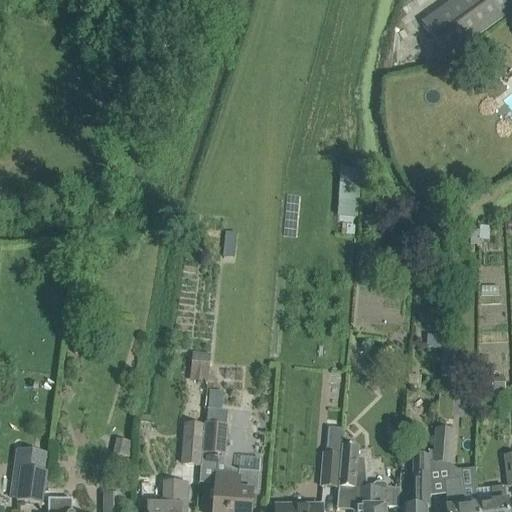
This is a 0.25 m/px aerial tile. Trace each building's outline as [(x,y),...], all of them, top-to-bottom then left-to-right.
[(452,0),(421,22),(447,58),(507,16),(509,19),(511,16),(511,2),(510,0),(452,0)] [(362,216),(364,169),(343,169),(342,215),(362,216)] [(427,339),(426,347),(441,349),(442,340),(427,339)] [(442,346),(440,376),(454,378),(457,347),(442,346)] [(190,382),(207,384),(209,354),(192,353),(190,382)] [(480,390),(505,391),(505,379),(480,379),(480,390)] [(204,426),(201,453),(225,455),(227,426),(228,411),(207,409),(206,424),(204,424),(204,426)] [(204,426),(184,424),(181,466),(199,467),(200,453),(201,453),(204,426)] [(433,463),(451,465),(454,431),(436,430),(433,463)] [(358,448),(343,446),(342,455),(341,455),(338,489),(359,489),(359,507),(354,508),(353,511),(385,511),(385,509),(390,509),(398,509),(400,490),(390,490),(390,489),(387,489),(387,486),(384,483),(376,484),(373,486),(373,489),(366,489),(364,460),(357,459),(358,448)] [(341,455),(322,454),(319,487),(338,489),(341,455)] [(425,511),(426,509),(428,509),(427,457),(411,457),(411,508),(404,508),(403,511),(425,511)] [(15,504),(40,507),(45,473),(20,470),(15,504)] [(216,475),(214,502),(212,511),(250,511),(251,505),(252,494),(256,494),(258,474),(239,472),(238,477),(216,475)] [(448,509),(446,509),(446,511),(477,511),(477,505),(475,491),(474,491),(474,488),(461,490),(460,481),(445,483),(448,509)] [(147,511),(185,511),(186,485),(164,485),(164,507),(148,507),(147,511)] [(477,505),(477,511),(507,511),(506,502),(504,488),(491,489),(492,504),(477,505)] [(120,511),(121,495),(105,495),(104,511),(70,511),(71,501),(49,501),(48,511),(120,511)]
